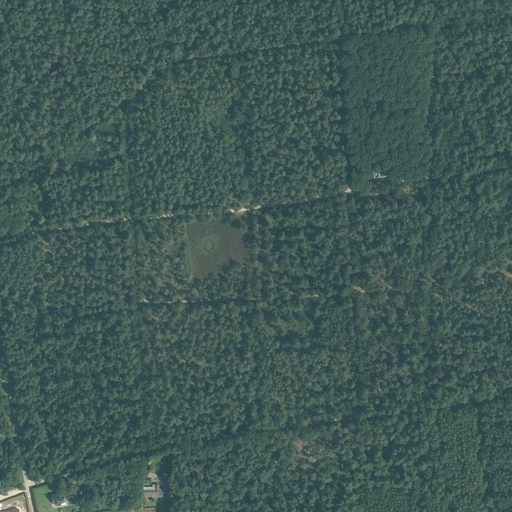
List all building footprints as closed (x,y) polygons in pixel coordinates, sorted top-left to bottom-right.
[(391,169),(385,170),(373,172),(374,178),(392,175),(391,169)] [(81,480),(88,485),(91,480),(84,475),(81,480)] [(142,497),(172,496),(171,486),(165,486),(165,488),(160,488),(160,484),(153,484),(153,487),(142,487),(142,497)] [(85,495),(84,490),(77,491),(79,500),(86,499),(85,495)] [(61,502),(65,502),(65,501),(65,500),(73,498),(72,493),(64,494),(64,492),(52,495),(53,498),(51,499),(52,503),(54,503),(54,504),(56,504),(57,506),(62,505),(61,502)]
